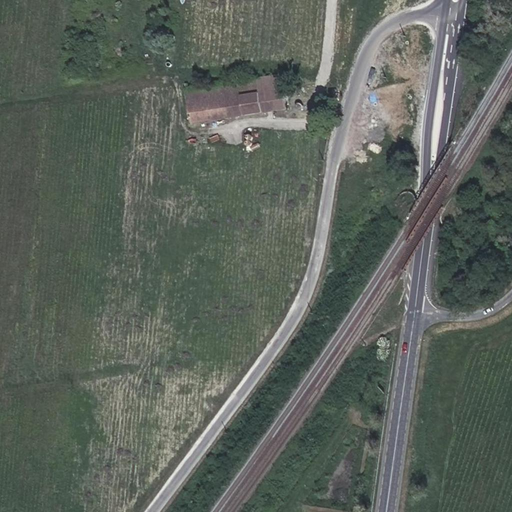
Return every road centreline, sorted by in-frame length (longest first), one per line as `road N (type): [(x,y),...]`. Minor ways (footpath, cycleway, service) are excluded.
road 1 (unclassified): [(443,19),(409,17),(375,39),(337,148),(303,304),(147,511)]
road 2 (secondary): [(423,252),(459,20)]
road 3 (secondary): [(443,19),(427,129),(423,252)]
road 4 (secondary): [(386,511),(415,314)]
